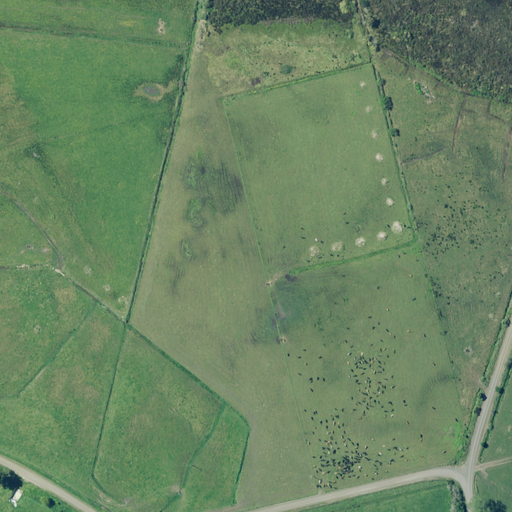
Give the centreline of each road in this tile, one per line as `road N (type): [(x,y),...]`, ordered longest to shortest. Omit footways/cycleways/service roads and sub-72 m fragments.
road 1 (unclassified): [(463,475),(442,471),(268,511)]
road 2 (unclassified): [(463,475),(511,328)]
